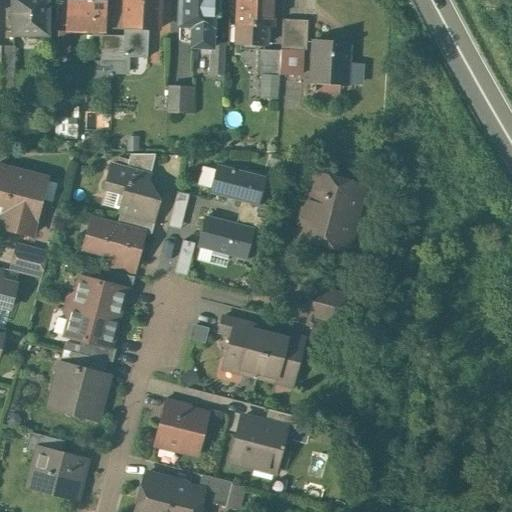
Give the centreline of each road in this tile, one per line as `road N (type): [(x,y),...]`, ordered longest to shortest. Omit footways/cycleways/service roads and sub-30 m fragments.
road 1 (residential): [(106,511),(166,292)]
road 2 (trunk): [(511,136),(433,0)]
